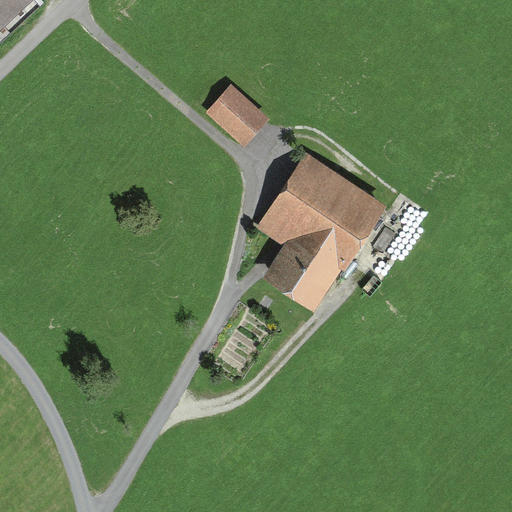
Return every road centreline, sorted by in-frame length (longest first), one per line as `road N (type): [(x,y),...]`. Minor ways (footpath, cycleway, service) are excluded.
road 1 (track): [(163,411),(211,407),(245,393),(349,286)]
road 2 (unclassified): [(0,342),(43,400),(86,511)]
